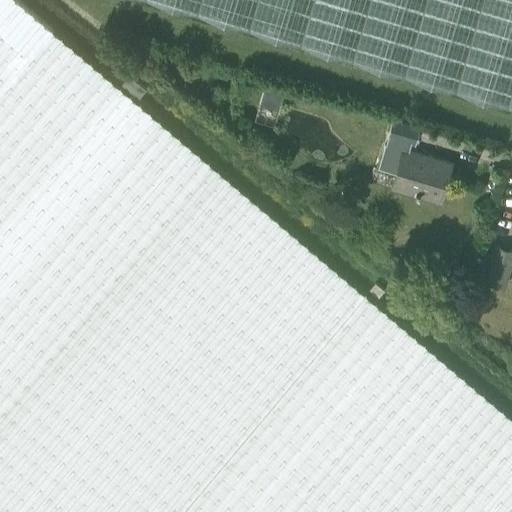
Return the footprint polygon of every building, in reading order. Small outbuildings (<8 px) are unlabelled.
[(0,0),(0,511),(511,511),(511,417),(16,0),(0,0)] [(511,108),(511,0),(150,0),(207,17),(511,108)] [(121,82),(136,96),(143,88),(128,74),(121,82)] [(417,139),(421,126),(395,118),(391,131),(417,139)] [(445,175),(450,160),(407,147),(396,183),(429,193),(435,172),(445,175)] [(504,282),(511,256),(511,247),(499,243),(488,277),(504,282)]
